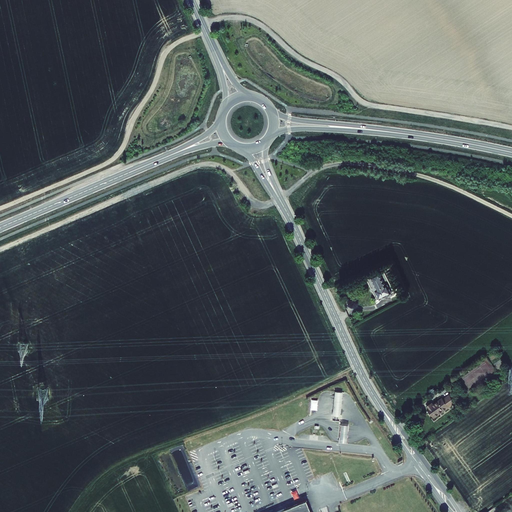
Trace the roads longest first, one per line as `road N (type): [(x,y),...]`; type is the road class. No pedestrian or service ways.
road 1 (track): [(312,172),(254,206),(228,171),(196,165),(0,250)]
road 2 (track): [(204,28),(228,17),(258,24),(361,101),(511,128)]
road 3 (track): [(204,28),(167,47),(116,156),(0,208)]
road 4 (track): [(511,216),(440,181),(387,167),(340,164),(312,172),(270,156)]
road 5 (secondary): [(376,400),(278,197)]
road 6 (primary): [(174,153),(0,227)]
road 7 (secondary): [(458,511),(376,400)]
road 8 (secondary): [(376,400),(451,511)]
road 9 (primary): [(381,130),(511,152)]
